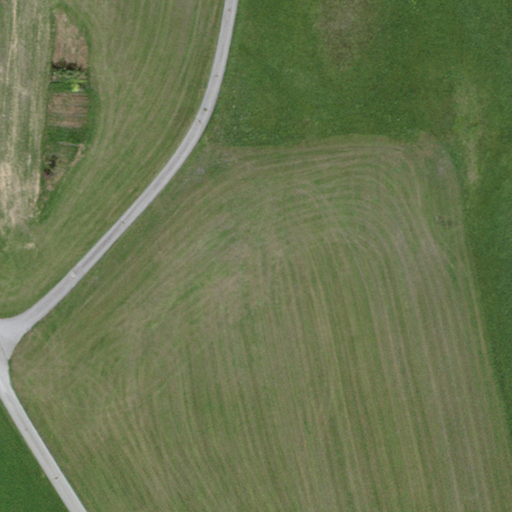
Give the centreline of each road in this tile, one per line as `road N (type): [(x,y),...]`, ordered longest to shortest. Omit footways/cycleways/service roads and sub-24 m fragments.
road 1 (track): [(0,338),(37,312),(164,179),(219,81),(232,0)]
road 2 (track): [(0,365),(84,511)]
